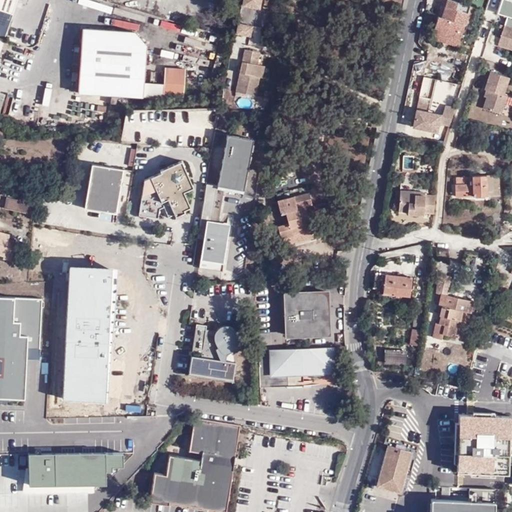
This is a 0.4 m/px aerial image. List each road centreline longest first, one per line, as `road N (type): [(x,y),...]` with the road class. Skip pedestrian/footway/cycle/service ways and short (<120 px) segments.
road 1 (tertiary): [(364,431),(369,388),(355,346),(361,258),(416,0)]
road 2 (residential): [(364,431),(171,397),(165,376),(184,263)]
road 3 (unknown): [(85,183),(83,211),(135,227),(135,191),(151,157),(173,152),(195,160),(195,196),(180,241)]
